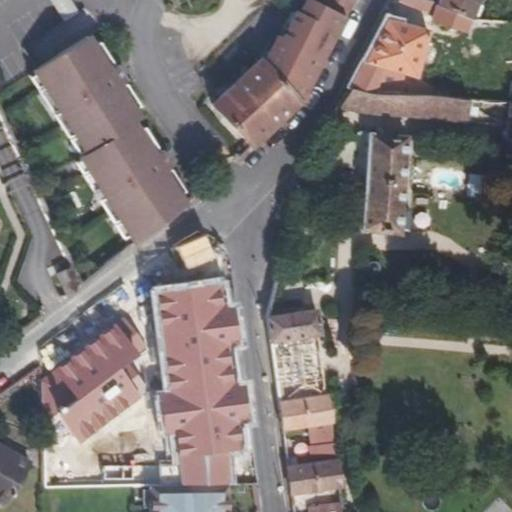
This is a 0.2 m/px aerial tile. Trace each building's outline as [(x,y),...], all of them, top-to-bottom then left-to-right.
[(51,0),(61,21),(76,14),(69,0),(51,0)] [(352,0),(338,0),(326,12),(339,27),(352,0)] [(434,14),(431,22),(467,33),(471,20),(438,7),(421,0),(398,0),(398,1),(434,14)] [(478,0),(440,0),(438,7),(471,20),(478,0)] [(389,19),(349,90),(372,95),(387,70),(416,79),(429,31),(389,19)] [(472,21),(471,20),(467,33),(501,34),(502,23),(472,21)] [(300,102),(325,57),(302,34),(265,68),(259,62),(213,103),(212,105),(251,147),(300,102)] [(92,47),(86,39),(32,73),(34,76),(43,90),(44,91),(57,113),(58,114),(72,137),(73,138),(82,151),(84,154),(132,123),(138,119),(133,111),(119,88),(118,86),(123,83),(113,67),(108,71),(107,69),(92,47)] [(92,47),(107,69),(112,66),(97,44),(92,47)] [(34,76),(29,79),(38,93),(43,90),(34,76)] [(119,88),(133,111),(138,107),(124,85),(119,88)] [(466,123),(470,101),(372,95),(349,90),(338,110),(359,113),(413,119),(466,123)] [(57,113),(44,91),(38,95),(52,116),(57,113)] [(72,137),(58,114),(53,117),(67,140),(72,137)] [(84,154),(78,159),(80,162),(89,175),(90,177),(104,200),(119,223),(128,237),(133,245),(184,204),(179,196),(164,173),(163,172),(169,169),(157,152),(153,155),(138,132),(132,123),(84,154)] [(153,155),(157,152),(143,129),(138,132),(153,155)] [(405,138),(370,135),(362,232),(399,234),(405,138)] [(82,151),(73,138),(68,141),(77,154),(82,151)] [(75,165),(84,179),(89,175),(80,162),(75,165)] [(179,196),(184,193),(169,171),(164,173),(179,196)] [(85,180),(99,203),(104,200),(90,177),(85,180)] [(119,223),(104,200),(99,203),(114,226),(119,223)] [(119,223),(114,226),(123,240),(128,237),(119,223)] [(71,269),(57,277),(67,297),(80,287),(71,269)] [(180,310),(187,351),(191,351),(195,350),(188,309),(180,310)] [(195,377),(191,351),(187,351),(180,310),(142,317),(153,383),(195,377)] [(287,342),(320,337),(317,310),(267,318),(279,403),(329,396),(326,379),(294,383),(287,342)] [(196,386),(153,393),(159,429),(153,430),(157,456),(209,447),(205,422),(202,422),(196,386)] [(279,403),(282,429),(332,422),(329,396),(279,403)] [(311,446),(314,464),(338,461),(335,443),(311,446)] [(0,448),(0,502),(6,506),(30,465),(0,448)] [(338,461),(314,464),(288,468),(292,494),(341,486),(338,461)] [(227,511),(227,486),(152,487),(152,511),(227,511)] [(319,506),(319,511),(344,511),(343,502),(319,506)]
